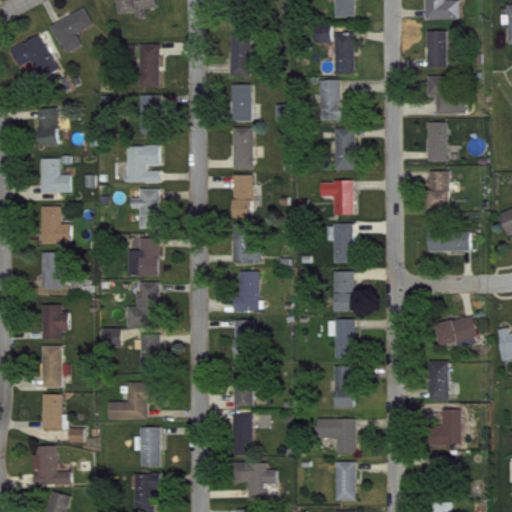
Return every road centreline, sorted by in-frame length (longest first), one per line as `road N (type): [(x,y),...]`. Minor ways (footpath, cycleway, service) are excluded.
road 1 (residential): [(190,0),(201,511)]
road 2 (residential): [(395,0),(399,511)]
road 3 (residential): [(0,282),(0,424)]
